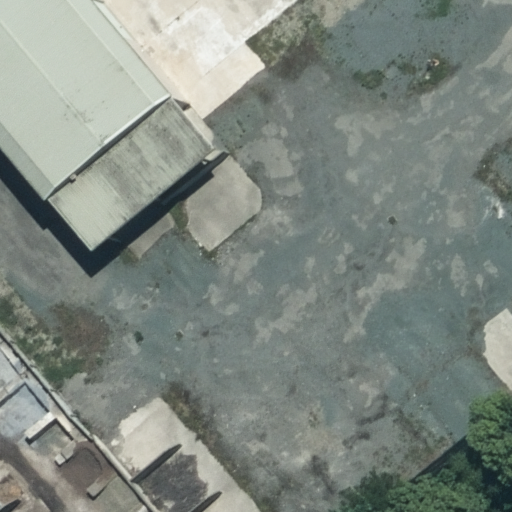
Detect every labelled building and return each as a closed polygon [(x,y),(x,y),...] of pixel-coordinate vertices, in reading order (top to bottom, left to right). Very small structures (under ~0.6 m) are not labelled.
[(223,156),(94,0),(0,0),(0,152),(91,263),(223,156)] [(291,0),(233,48),(255,75),(348,0),(291,0)] [(511,146),(490,165),(511,189),(511,146)] [(107,328),(51,377),(100,433),(156,383),(107,328)] [(263,511),(235,481),(200,511),(263,511)]
